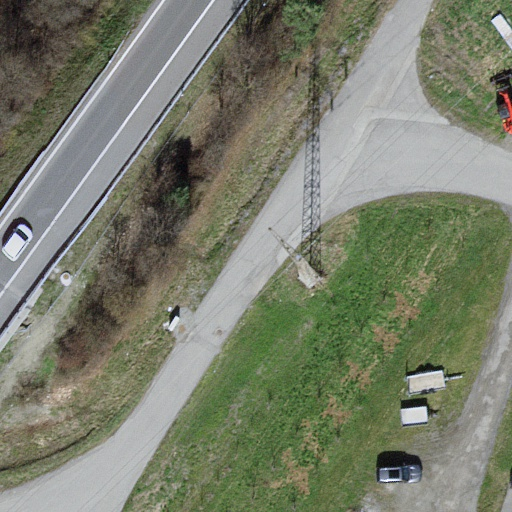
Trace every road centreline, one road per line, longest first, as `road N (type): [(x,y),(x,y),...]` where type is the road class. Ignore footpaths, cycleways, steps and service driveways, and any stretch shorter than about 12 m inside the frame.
road 1 (track): [(92,511),(342,135)]
road 2 (motorway): [(0,263),(191,0)]
road 3 (residential): [(342,135),(511,181)]
road 4 (track): [(416,0),(342,135)]
